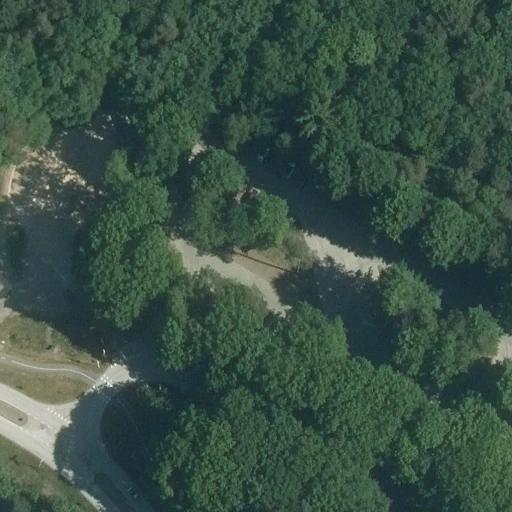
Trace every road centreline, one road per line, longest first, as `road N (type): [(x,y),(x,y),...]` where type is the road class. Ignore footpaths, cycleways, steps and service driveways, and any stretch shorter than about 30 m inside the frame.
road 1 (primary): [(144,511),(67,433),(0,393)]
road 2 (primary): [(0,427),(62,469),(106,511)]
